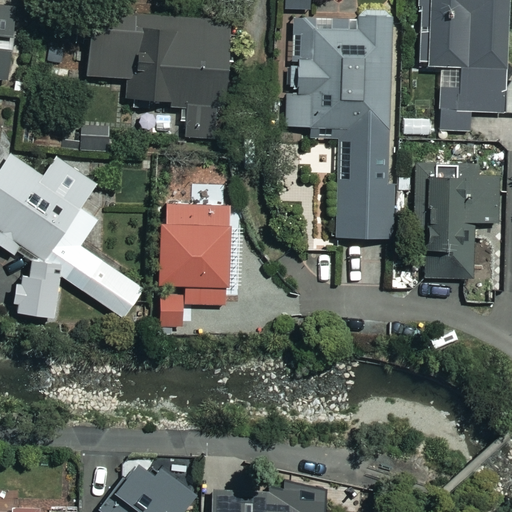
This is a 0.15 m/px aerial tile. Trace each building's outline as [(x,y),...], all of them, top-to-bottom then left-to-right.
[(306,0),(280,0),(277,9),(301,17),(306,0)] [(419,0),(418,67),(440,68),(438,131),(470,132),(471,113),(504,114),(507,0),(419,0)] [(0,8),(0,77),(5,78),(14,11),(0,8)] [(396,11),(357,11),(356,27),(293,26),(292,98),(285,98),(285,132),(318,132),(318,144),(346,144),(346,186),(330,186),(329,242),(393,243),(396,11)] [(228,24),(91,14),(86,79),(126,82),(124,101),(222,108),(228,24)] [(71,135),(38,126),(32,146),(65,155),(71,135)] [(29,281),(16,279),(11,317),(50,322),(56,278),(120,318),(140,286),(103,262),(107,256),(79,239),(95,214),(81,204),(93,184),(51,158),(39,178),(7,158),(0,169),(0,251),(13,259),(17,254),(31,262),(29,281)] [(474,166),(415,164),(413,230),(426,231),(424,279),(470,280),(472,223),(499,224),(500,177),(473,177),(474,166)] [(226,295),(239,295),(242,225),(235,224),(235,208),(221,207),(222,187),(193,186),(192,206),(161,205),(157,285),(186,287),(185,304),(225,306),(226,295)] [(180,294),(158,294),(158,324),(180,324),(180,294)] [(100,511),(179,511),(189,499),(139,459),(99,511),(100,511)] [(283,496),(211,494),(210,511),(324,511),(324,507),(283,506),(283,496)]
